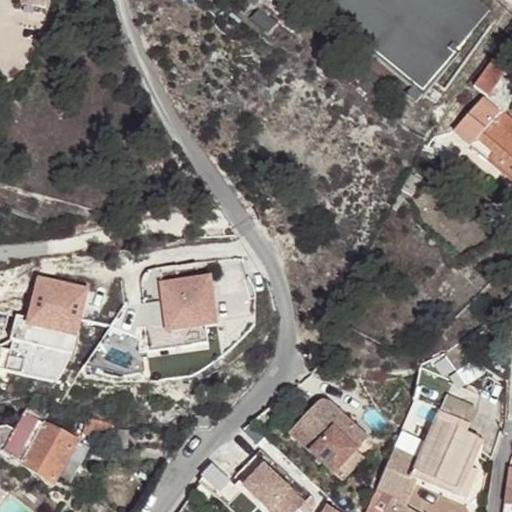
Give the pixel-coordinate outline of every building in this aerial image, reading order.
[(267,18),(275,9),(264,0),(253,0),(250,4),(267,18)] [(317,0),(317,1),(409,75),(403,82),(413,91),(419,83),(422,85),(491,1),(489,0),(317,0)] [(511,50),(505,46),(475,86),(489,97),(511,66),(511,50)] [(511,181),(511,123),(499,112),(476,139),(500,160),(494,167),(511,181)] [(462,156),(511,198),(511,181),(494,167),(500,160),(476,139),(462,156)] [(211,280),(161,286),(167,326),(145,329),(147,354),(209,346),(208,329),(217,328),(211,280)] [(85,292),(36,282),(27,321),(14,318),(9,343),(70,358),(85,292)] [(473,359),(472,358),(461,343),(445,354),(457,371),(473,359)] [(421,371),(426,379),(440,371),(434,362),(421,371)] [(419,460),(414,472),(419,475),(456,491),(469,496),(479,473),(466,468),(479,438),(463,432),(474,408),(447,396),(419,460)] [(318,403),(297,426),(319,445),(311,453),(343,482),(364,459),(355,451),(367,438),(330,405),(329,403),(327,403),(326,402),(324,402),(322,401),(320,402),(318,403)] [(0,427),(0,452),(52,483),(67,458),(79,465),(89,447),(23,411),(13,430),(6,426),(0,427)] [(83,434),(103,442),(110,424),(89,416),(83,434)] [(297,426),(290,433),(311,453),(319,445),(297,426)] [(118,429),(117,448),(128,448),(128,429),(118,429)] [(385,469),(377,492),(407,508),(416,483),(419,475),(414,472),(419,460),(393,448),(385,469)] [(210,464),(198,482),(228,509),(242,494),(210,464)] [(265,465),(243,487),(269,511),(290,489),(265,465)] [(297,511),(305,503),(290,489),(269,511),(297,511)] [(413,511),(407,508),(377,492),(370,506),(381,511),(413,511)] [(511,511),(511,504),(505,503),(503,511),(511,511)]
